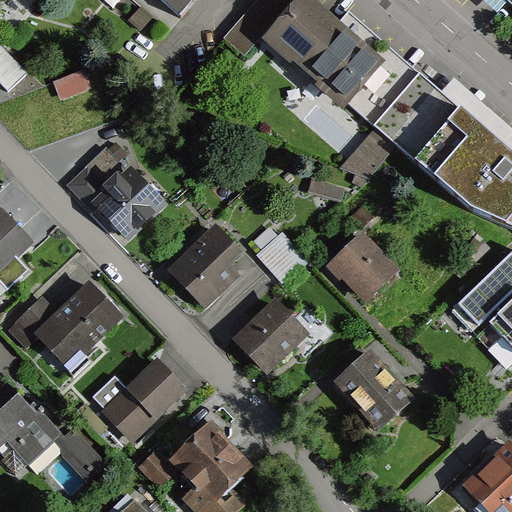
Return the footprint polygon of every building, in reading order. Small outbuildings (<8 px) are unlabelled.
[(203,0),(170,0),(189,16),(203,0)] [(412,80),(317,0),(309,0),(276,39),(375,123),(412,80)] [(511,0),(500,0),(511,10),(511,0)] [(31,75),(3,47),(0,50),(0,82),(12,94),(31,75)] [(511,140),(432,75),(383,133),(482,215),(511,230),(511,140)] [(167,209),(106,149),(67,188),(128,248),(167,209)] [(39,239),(9,208),(0,216),(0,277),(3,275),(17,290),(38,271),(23,255),(39,239)] [(255,260),(222,229),(177,277),(210,308),(255,260)] [(406,273),(370,237),(338,269),(374,305),(406,273)] [(309,262),(284,238),(263,259),(288,283),(309,262)] [(480,332),(483,329),(511,301),(511,255),(457,308),(480,332)] [(125,317),(94,287),(66,315),(49,298),(16,331),(33,347),(44,335),(76,366),(125,317)] [(317,336),(281,301),(242,341),(278,376),(317,336)] [(511,301),(483,329),(511,358),(511,301)] [(423,397),(379,356),(344,392),(388,433),(423,397)] [(192,389),(165,361),(110,414),(137,442),(192,389)] [(65,433),(12,381),(0,394),(0,445),(8,453),(21,440),(40,458),(65,433)] [(260,471),(215,429),(184,462),(209,485),(191,505),(198,511),(245,511),(251,506),(238,494),(260,471)] [(106,462),(76,433),(61,449),(91,477),(106,462)] [(511,511),(511,448),(469,487),(492,511),(511,511)] [(179,476),(160,457),(146,471),(165,490),(179,476)]
